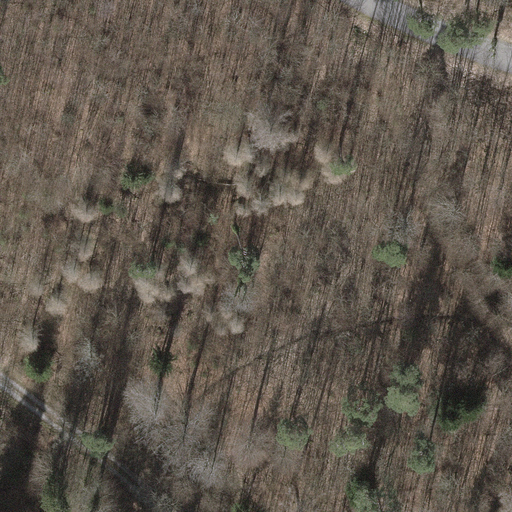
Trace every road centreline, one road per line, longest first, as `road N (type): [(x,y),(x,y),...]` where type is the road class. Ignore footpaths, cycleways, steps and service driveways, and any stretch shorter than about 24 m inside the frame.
road 1 (track): [(0,384),(159,511)]
road 2 (tertiary): [(511,63),(357,0)]
